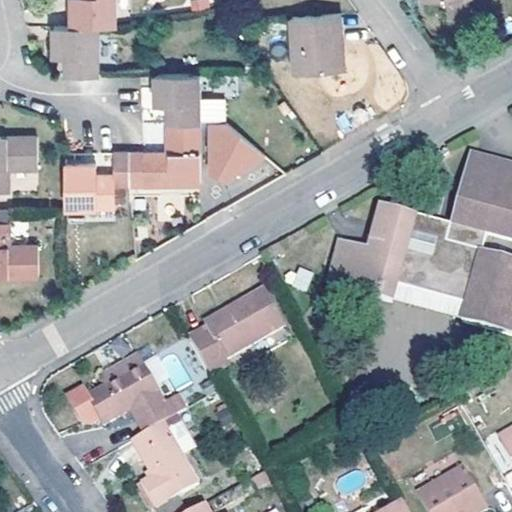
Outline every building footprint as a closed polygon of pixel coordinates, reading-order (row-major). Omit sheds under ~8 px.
[(97,26),(115,25),(114,0),(71,0),(71,25),(97,26)] [(469,0),(447,0),(449,15),(471,15),(469,0)] [(342,13),(332,14),(335,44),(344,43),(342,13)] [(332,14),(292,16),(295,71),(346,68),(344,43),(335,44),(332,14)] [(66,75),(98,76),(97,26),(71,25),(54,26),(55,57),(67,57),(66,75)] [(245,58),(246,71),(258,72),(258,58),(245,58)] [(169,122),(200,121),(226,120),(226,97),(200,97),(199,73),(156,73),(157,105),(169,105),(169,122)] [(286,115),(293,108),(285,98),(277,104),(286,115)] [(200,184),(200,121),(169,122),(169,152),(149,151),(144,151),(129,151),(129,185),(200,184)] [(236,124),(207,125),(208,175),(260,174),(260,142),(236,142),(236,124)] [(0,192),(9,192),(8,167),(39,166),(38,136),(0,135),(0,192)] [(129,151),(114,152),(115,173),(97,174),(95,162),(65,163),(66,206),(115,206),(115,184),(129,185),(129,151)] [(368,250),(338,242),(327,285),(378,298),(396,303),(400,285),(467,306),(463,322),(511,335),(511,259),(483,251),(488,234),(511,241),(511,165),(471,155),(452,225),(380,205),(368,250)] [(0,221),(0,276),(39,275),(39,245),(8,245),(8,221),(0,221)] [(298,266),(291,284),(306,291),(313,273),(298,266)] [(208,328),(191,339),(213,376),(231,365),(227,358),(287,326),(266,289),(205,323),(208,328)] [(145,434),(176,416),(187,409),(178,395),(166,403),(137,356),(101,377),(108,388),(89,399),(105,426),(132,411),(145,434)] [(142,485),(156,510),(199,486),(183,458),(196,450),(176,416),(145,434),(133,441),(154,479),(142,485)] [(503,444),(511,438),(511,428),(499,437),(503,444)] [(511,438),(503,444),(511,458),(511,438)] [(462,470),(419,495),(418,496),(427,511),(483,511),(487,510),(465,468),(462,470)] [(274,481),(268,470),(252,479),(259,490),(274,481)] [(408,511),(404,503),(388,511),(369,511),(367,511),(408,511)]
